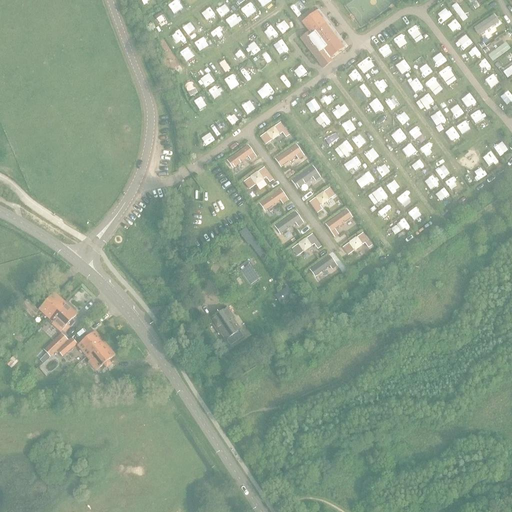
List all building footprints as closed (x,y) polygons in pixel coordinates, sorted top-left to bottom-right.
[(467,18),(456,3),(451,7),(463,22),(467,18)] [(300,39),(322,68),(331,61),(329,58),(343,47),(316,11),(302,22),(309,32),(300,39)] [(479,36),(499,22),(493,15),(474,28),(479,36)] [(493,61),(510,49),(505,42),(488,55),(493,61)] [(507,78),(511,74),(511,65),(503,72),(507,78)] [(251,286),(254,290),(262,284),(246,261),(237,267),(251,287),(251,286)] [(58,310),(64,303),(54,293),(38,310),(49,319),(55,313),(56,314),(59,311),(58,310)] [(20,306),(31,317),(37,311),(26,300),(20,306)] [(55,313),(49,319),(53,323),(51,324),(60,332),(67,325),(70,328),(74,323),(71,321),(77,314),(64,303),(58,310),(59,311),(56,314),(55,313)] [(229,346),(242,337),(230,319),(232,318),(225,308),(208,319),(218,334),(220,333),(229,346)] [(96,348),(103,342),(94,331),(77,346),(78,347),(74,351),(80,358),(84,354),(86,357),(93,351),(94,352),(97,349),(96,348)] [(66,340),(60,335),(42,352),(48,357),(66,340)] [(57,351),(62,357),(77,344),(72,338),(57,351)] [(93,351),(86,357),(90,361),(88,362),(98,375),(103,371),(100,368),(103,365),(106,368),(111,364),(108,361),(114,355),(103,342),(96,348),(97,349),(94,352),(93,351)] [(90,375),(98,385),(102,382),(94,372),(90,375)] [(83,377),(90,387),(94,384),(87,375),(83,377)]
